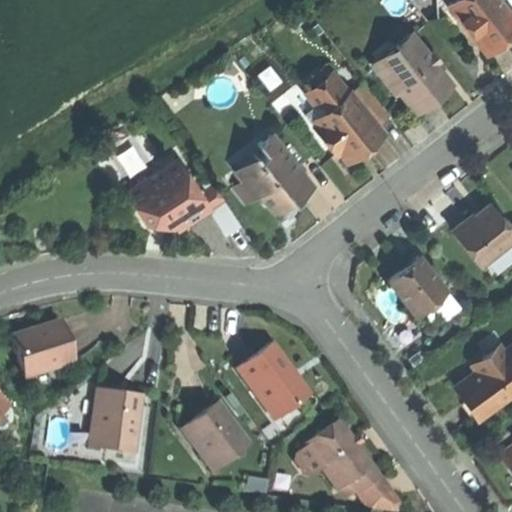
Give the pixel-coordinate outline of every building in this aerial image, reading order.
[(511,13),(501,0),(451,0),(449,2),(486,48),(502,35),(511,27),(511,13)] [(411,33),(395,44),(401,52),(386,64),(402,86),(398,89),(399,91),(412,108),(431,94),(447,82),(411,33)] [(393,95),(399,91),(398,89),(402,86),(386,64),(401,52),(395,44),(394,42),(368,62),(393,95)] [(319,104),(324,111),(346,94),(329,72),(304,92),(315,107),(319,104)] [(363,80),(349,92),(374,123),(388,112),(363,80)] [(324,111),(313,120),(316,124),(312,127),(333,154),(338,151),(341,155),(376,127),(374,123),(349,92),(346,94),(324,111)] [(380,132),(376,127),(341,155),(345,160),(365,144),(380,132)] [(257,158),(236,175),(241,182),(252,196),(256,193),(271,212),(288,199),(289,201),(300,193),(312,184),(271,132),(256,144),(264,153),(257,158)] [(222,176),(232,189),(241,182),(236,175),(257,158),(252,152),(222,176)] [(176,157),(124,191),(145,223),(173,223),(177,220),(180,225),(195,215),(208,206),(199,193),(176,157)] [(243,203),(252,196),(241,182),(232,189),(243,203)] [(213,183),(199,193),(208,206),(222,197),(213,183)] [(468,213),(450,227),(475,259),(510,231),(485,199),(468,213)] [(403,265),(388,276),(414,309),(420,304),(443,286),(418,253),(403,265)] [(457,304),(443,286),(420,304),(428,314),(436,308),(442,316),(457,304)] [(32,324),(11,331),(25,375),(71,359),(57,316),(32,324)] [(234,366),(270,416),(305,391),(286,365),(269,341),(234,366)] [(464,398),(475,413),(511,386),(511,363),(497,342),(478,355),(483,363),(475,368),(454,383),(464,398)] [(470,360),(475,368),(483,363),(478,355),(470,360)] [(118,391),(99,389),(94,426),(88,425),(86,445),(131,451),(138,394),(118,391)] [(199,413),(185,423),(205,449),(199,453),(211,469),(246,442),(215,401),(199,413)] [(336,419),(302,443),(303,446),(318,466),(334,488),(346,479),(353,489),(354,491),(377,475),(356,446),(336,419)] [(179,428),(199,453),(205,449),(185,423),(179,428)] [(509,470),(511,474),(511,445),(498,455),(509,470)] [(309,473),(318,466),(303,446),(293,453),(293,458),(303,472),(309,473)] [(394,498),(377,475),(354,491),(366,507),(395,511),(394,498)] [(344,495),(353,489),(346,479),(334,488),(339,494),(344,495)]
